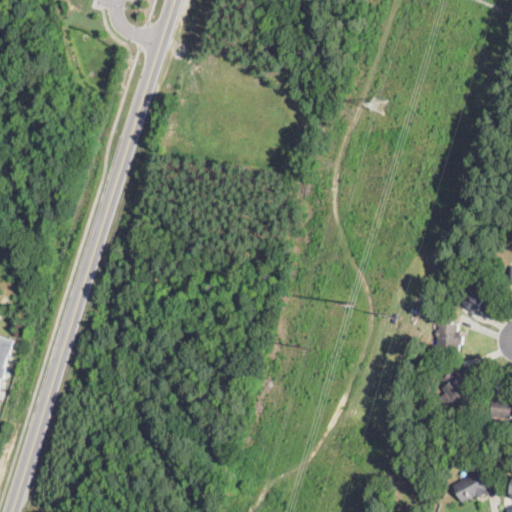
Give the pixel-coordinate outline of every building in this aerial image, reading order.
[(478,306),(474,310),(462,297),(481,279),(493,292),(478,306)] [(456,293),(450,298),(445,293),(451,287),(456,293)] [(460,325),(459,331),(462,331),(462,335),(464,335),(464,344),(460,344),(460,351),(434,350),(434,344),(438,344),(439,335),(438,335),(438,329),(440,329),(440,322),(460,323),(460,325)] [(0,332),(17,337),(12,355),(9,354),(6,364),(9,365),(5,377),(2,377),(0,384),(3,385),(0,394),(0,332)] [(460,375),(462,378),(465,376),(479,397),(460,410),(452,399),(446,403),(441,396),(447,392),(444,387),(448,384),(443,377),(456,369),(460,375)] [(511,396),(511,418),(492,416),(494,398),(503,399),(503,397),(509,398),(509,400),(511,400),(511,396)] [(488,492),(481,497),(477,498),(476,496),(464,503),(454,485),(484,468),(493,484),(486,488),(488,492)]
